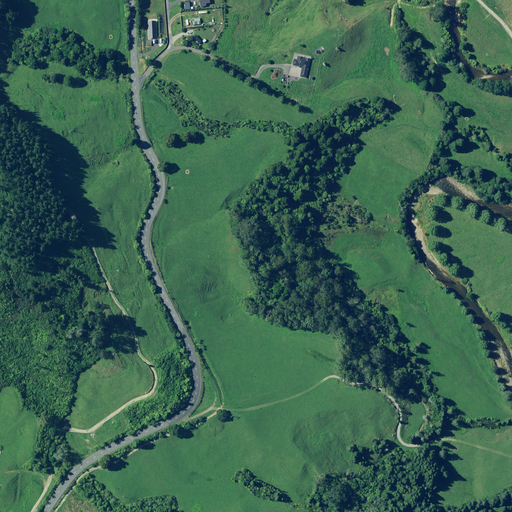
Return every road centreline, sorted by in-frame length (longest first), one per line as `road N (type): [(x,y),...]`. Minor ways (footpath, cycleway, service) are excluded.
road 1 (unclassified): [(131,0),(136,110),(158,177),(142,242),(194,380),(178,412),(75,465),(45,511)]
road 2 (track): [(33,511),(58,434),(87,430),(152,388),(156,375),(50,179),(42,137),(0,105)]
